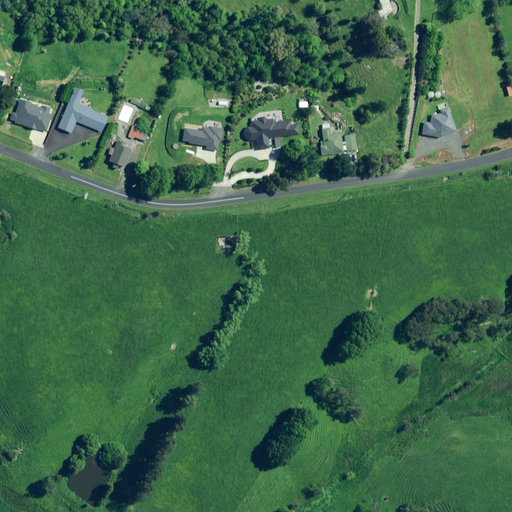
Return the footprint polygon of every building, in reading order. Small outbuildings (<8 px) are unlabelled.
[(392,11),(387,0),(378,0),(382,10),(377,11),(380,20),(385,19),(384,14),(392,11)] [(83,91),(73,88),(57,128),(71,133),(76,122),(101,132),(107,116),(78,104),(83,91)] [(40,107),(37,106),(37,105),(29,103),(29,102),(19,99),(14,113),(11,112),(9,120),(14,121),(14,122),(45,132),(51,115),(47,114),(49,108),(41,106),(40,107)] [(132,99),(130,102),(128,107),(134,109),(136,105),(154,113),(155,109),(132,99)] [(456,131),(448,108),(440,111),(441,116),(431,114),(430,123),(423,122),(421,134),(439,137),(456,131)] [(267,119),(266,119),(266,118),(265,118),(264,117),(263,117),(262,117),(261,117),(260,117),(259,118),(258,118),(258,119),(257,119),(257,120),(257,121),(250,122),(251,127),(245,127),(243,132),(243,137),(247,141),(255,140),(257,150),(269,148),(267,138),(298,134),(297,124),(290,125),(289,120),(275,122),(275,118),(267,119)] [(204,124),(204,127),(202,127),(202,131),(183,129),(182,141),(188,141),(188,144),(205,145),(205,149),(217,150),(218,140),(221,140),(222,128),(209,127),(210,125),(204,124)] [(345,145),(341,145),(340,129),(329,130),(329,124),(321,124),(322,141),(319,141),(320,155),(342,153),(342,150),(345,150),(345,145)] [(132,125),(128,135),(128,137),(133,139),(134,137),(145,141),(148,132),(132,125)] [(357,149),(355,135),(344,136),(346,151),(357,149)] [(125,144),(117,140),(114,149),(111,147),(108,154),(111,155),(109,161),(113,163),(112,167),(117,169),(119,165),(123,167),(131,149),(124,146),(125,144)] [(234,235),(218,237),(219,247),(235,245),(234,235)]
